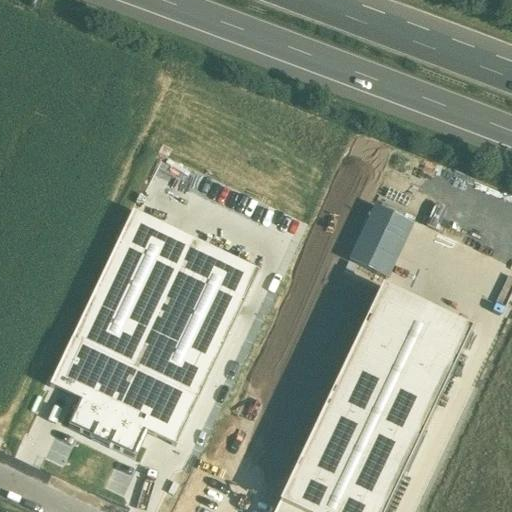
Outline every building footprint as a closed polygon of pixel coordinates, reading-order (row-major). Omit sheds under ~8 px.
[(410,227),(375,210),(349,263),(385,280),(410,227)] [(49,389),(80,404),(146,435),(177,450),(260,274),(131,214),(49,389)] [(382,291),(278,508),(285,511),(387,511),(473,335),(382,291)] [(134,461),(146,435),(80,404),(68,430),(134,461)] [(455,511),(511,511),(511,427),(499,422),(455,511)]
